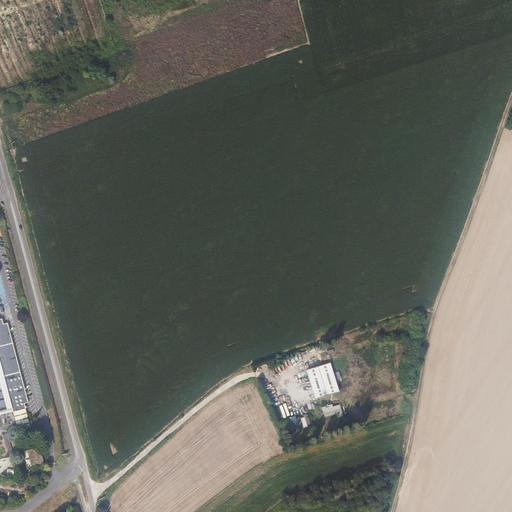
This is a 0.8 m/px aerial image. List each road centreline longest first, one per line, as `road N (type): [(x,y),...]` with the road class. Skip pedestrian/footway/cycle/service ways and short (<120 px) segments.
road 1 (track): [(511,94),(424,337),(392,511)]
road 2 (tertiary): [(82,461),(9,193)]
road 3 (unclassified): [(9,193),(73,461)]
